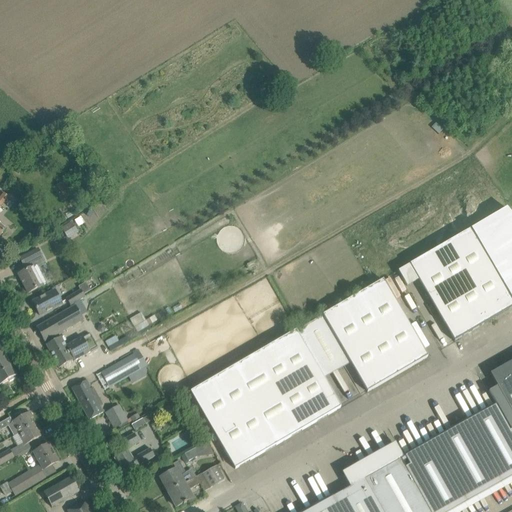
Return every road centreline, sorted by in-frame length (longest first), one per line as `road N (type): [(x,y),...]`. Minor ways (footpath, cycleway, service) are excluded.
road 1 (unclassified): [(511,336),(200,511)]
road 2 (tertiary): [(118,511),(0,305)]
